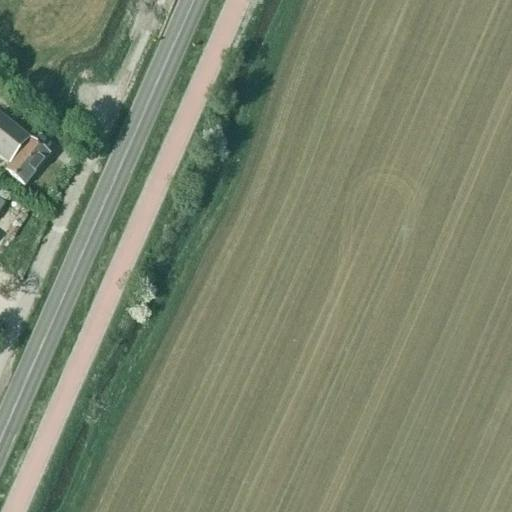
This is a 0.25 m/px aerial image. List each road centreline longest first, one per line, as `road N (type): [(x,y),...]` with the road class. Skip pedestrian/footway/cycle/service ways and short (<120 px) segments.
road 1 (unclassified): [(18,511),(239,0)]
road 2 (trunk): [(0,445),(192,0)]
road 3 (unclassified): [(0,356),(118,93)]
